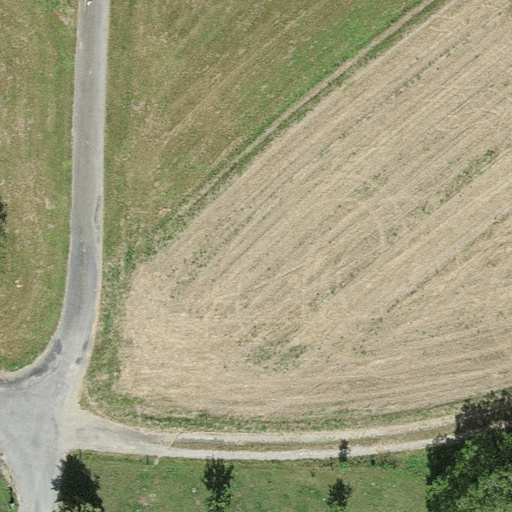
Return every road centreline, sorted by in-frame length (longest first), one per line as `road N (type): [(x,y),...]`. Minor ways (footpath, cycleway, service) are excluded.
road 1 (residential): [(0,392),(61,422),(79,267),(82,0)]
road 2 (track): [(511,412),(403,441),(146,447),(61,422)]
